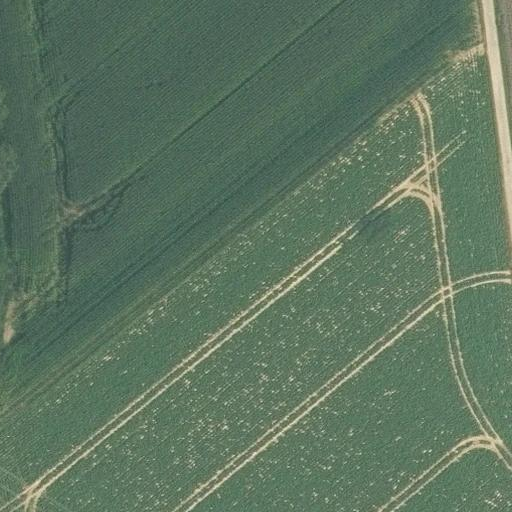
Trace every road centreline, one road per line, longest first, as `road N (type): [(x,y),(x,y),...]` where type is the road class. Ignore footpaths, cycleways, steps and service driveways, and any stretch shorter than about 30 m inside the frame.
road 1 (track): [(0,120),(14,246),(0,317)]
road 2 (track): [(511,177),(488,0)]
